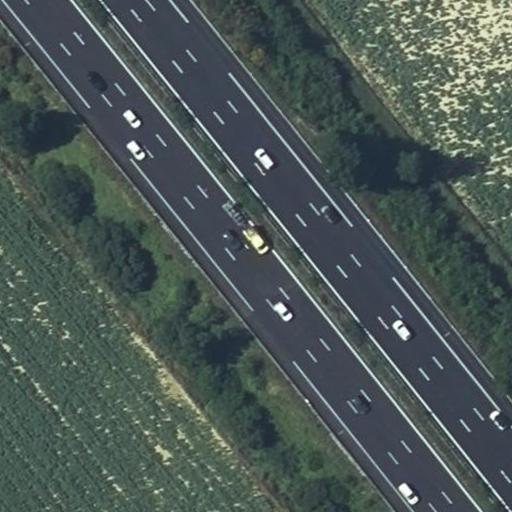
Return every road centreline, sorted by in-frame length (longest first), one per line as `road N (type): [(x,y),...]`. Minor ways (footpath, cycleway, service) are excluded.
road 1 (motorway): [(35,0),(446,511)]
road 2 (motorway): [(511,473),(130,0)]
